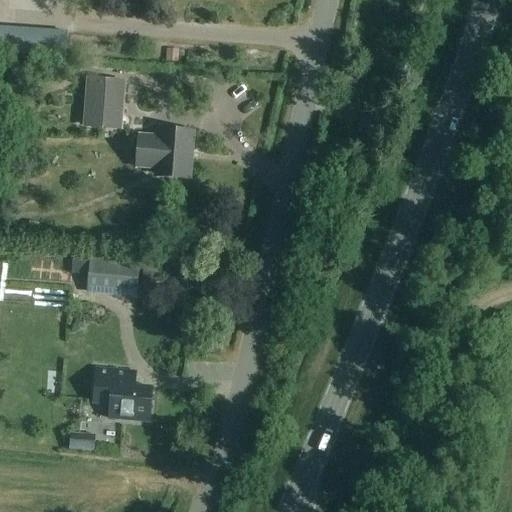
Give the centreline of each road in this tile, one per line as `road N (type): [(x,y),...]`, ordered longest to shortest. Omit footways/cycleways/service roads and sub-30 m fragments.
road 1 (secondary): [(288,511),(489,0)]
road 2 (unclassified): [(196,511),(236,411),(327,0)]
road 3 (track): [(406,511),(465,326),(481,306),(511,296)]
